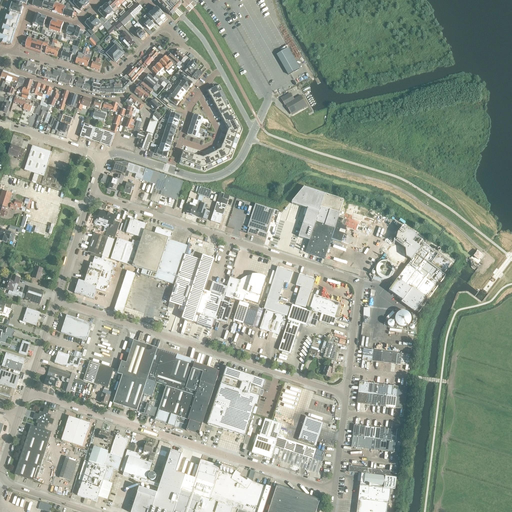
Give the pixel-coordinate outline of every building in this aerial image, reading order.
[(42,9),(44,3),(35,0),(34,0),(32,6),(42,9)] [(44,3),(42,9),(47,10),(50,2),(50,0),(44,0),(44,3)] [(85,7),(78,0),(73,0),(72,1),(71,0),(69,3),(73,8),(76,6),(81,11),(85,7)] [(117,0),(112,0),(111,2),(117,8),(121,5),(121,4),(117,0)] [(176,10),(182,4),(177,0),(155,0),(170,16),(176,10)] [(58,14),(61,5),(61,4),(56,2),(55,4),(55,3),(52,12),(58,14)] [(117,8),(111,2),(107,5),(113,12),(115,14),(119,10),(117,8)] [(66,7),(65,10),(65,9),(63,15),(72,19),(73,16),(75,17),(76,13),(68,11),(70,5),(68,3),(66,5),(66,7)] [(128,12),(133,18),(143,9),(137,3),(128,12)] [(22,8),(16,5),(12,4),(10,10),(11,11),(10,13),(21,16),(23,8),(22,8)] [(109,15),(113,12),(107,5),(107,4),(102,8),(109,15)] [(61,5),(58,14),(63,16),(63,15),(65,9),(65,10),(66,7),(61,5)] [(157,7),(152,11),(162,22),(162,21),(166,18),(157,7)] [(103,17),(101,19),(105,23),(111,18),(109,15),(102,8),(98,12),(103,17)] [(152,11),(148,15),(153,21),(158,26),(158,25),(162,22),(152,11)] [(128,12),(118,21),(123,26),(124,27),(133,18),(128,12)] [(6,22),(7,22),(18,26),(21,16),(10,13),(9,15),(8,14),(7,16),(7,17),(6,22)] [(38,26),(41,16),(36,14),(33,24),(38,26)] [(152,22),(153,21),(148,15),(147,14),(144,18),(147,21),(144,24),(150,30),(155,26),(152,22)] [(43,28),(44,24),(47,18),(41,16),(38,26),(43,28)] [(98,30),(105,23),(101,19),(99,21),(94,16),(89,20),(98,30)] [(50,26),(49,31),(54,33),(54,34),(58,21),(52,20),(50,26)] [(98,30),(89,20),(85,24),(90,29),(88,31),(92,36),(98,30)] [(58,21),(54,34),(59,36),(61,30),(64,23),(58,21)] [(123,26),(118,21),(116,23),(114,25),(118,30),(123,26)] [(3,31),(4,32),(15,35),(18,26),(7,22),(6,24),(5,24),(4,26),(3,31)] [(144,29),(142,27),(138,23),(134,27),(137,30),(135,33),(140,39),(141,40),(144,37),(143,36),(145,34),(142,31),(144,29)] [(67,32),(66,35),(66,37),(71,38),(71,40),(75,27),(69,25),(67,32)] [(71,40),(77,41),(79,36),(81,29),(75,27),(71,40)] [(15,35),(4,32),(3,34),(2,34),(1,36),(0,39),(0,41),(2,42),(1,43),(7,45),(7,43),(11,45),(15,35)] [(121,42),(128,49),(131,46),(132,47),(135,44),(130,38),(125,32),(121,35),(125,39),(121,42)] [(109,34),(102,40),(105,43),(112,37),(109,34)] [(25,47),(30,49),(33,40),(28,38),(25,47)] [(91,38),(89,42),(94,48),(97,45),(97,44),(91,38)] [(33,40),(30,49),(36,50),(38,42),(33,40)] [(49,43),(45,41),(42,49),(46,50),(45,53),(51,55),(54,47),(55,43),(56,40),(53,40),(51,46),(48,45),(49,43)] [(115,45),(110,49),(119,58),(120,57),(121,58),(124,55),(123,55),(124,54),(120,50),(122,48),(115,41),(113,43),(115,45)] [(44,44),(38,42),(36,50),(41,52),(44,44)] [(54,47),(51,55),(57,57),(60,49),(54,47)] [(119,59),(119,58),(110,49),(106,53),(101,50),(99,54),(106,57),(108,55),(115,63),(116,62),(119,60),(119,59)] [(288,49),(277,55),(288,75),(300,69),(288,49)] [(71,58),(75,59),(77,51),(73,50),(72,54),(63,51),(61,59),(70,62),(71,58)] [(147,55),(153,61),(159,55),(158,54),(160,52),(157,50),(155,52),(153,50),(150,53),(149,53),(147,55)] [(177,65),(180,62),(181,62),(186,56),(182,53),(179,50),(174,56),(173,56),(171,54),(168,58),(170,59),(177,65)] [(84,58),(81,65),(87,67),(90,59),(87,58),(88,53),(86,52),(85,55),(84,58)] [(142,66),(145,69),(147,66),(148,67),(153,61),(147,55),(145,58),(144,57),(143,59),(146,62),(142,66)] [(75,63),(81,65),(84,58),(78,56),(75,63)] [(163,56),(161,58),(167,64),(170,68),(173,65),(176,68),(178,66),(177,65),(170,59),(169,60),(166,57),(165,58),(163,56)] [(171,69),(170,68),(167,64),(161,58),(160,60),(161,61),(160,63),(167,71),(168,70),(169,71),(171,69)] [(22,70),(28,72),(31,63),(25,62),(24,65),(22,70)] [(192,62),(184,71),(186,73),(188,75),(190,77),(191,76),(193,74),(192,72),(197,66),(192,62)] [(31,63),(28,72),(35,75),(37,69),(34,68),(35,65),(31,64),(31,63)] [(151,70),(155,74),(157,76),(164,69),(159,63),(151,70)] [(134,67),(132,70),(139,77),(144,71),(144,70),(145,69),(142,66),(138,71),(134,67)] [(47,78),(50,79),(53,71),(47,69),(45,76),(47,77),(47,78)] [(57,72),(53,71),(50,79),(57,81),(58,76),(61,77),(61,76),(62,71),(58,70),(57,72)] [(130,79),(128,81),(131,84),(133,82),(134,82),(139,77),(132,70),(131,70),(127,74),(130,78),(129,79),(130,79)] [(193,74),(191,76),(194,79),(194,78),(197,80),(201,76),(202,74),(200,71),(199,72),(197,70),(196,71),(193,74)] [(4,87),(5,84),(9,73),(4,71),(1,78),(4,80),(2,86),(4,87)] [(59,82),(64,84),(66,78),(67,78),(67,75),(63,74),(64,71),(62,71),(61,76),(61,77),(59,82)] [(12,82),(14,75),(9,73),(5,84),(8,85),(6,90),(8,91),(12,82)] [(179,82),(180,81),(182,83),(189,89),(193,84),(186,79),(188,77),(183,73),(181,75),(182,76),(179,81),(179,82)] [(12,82),(8,91),(7,94),(11,95),(12,96),(15,90),(11,89),(12,87),(13,84),(13,83),(17,84),(20,77),(14,75),(12,82)] [(70,84),(73,85),(75,81),(75,78),(67,75),(67,78),(66,78),(64,84),(69,85),(70,84)] [(145,80),(144,82),(149,86),(153,90),(159,83),(161,85),(164,82),(161,80),(156,76),(154,79),(150,75),(149,75),(145,80)] [(25,79),(20,77),(17,84),(16,88),(18,89),(19,85),(22,86),(25,79)] [(83,89),(84,84),(86,77),(84,77),(83,80),(79,79),(78,81),(77,82),(75,81),(73,85),(76,86),(75,87),(83,89)] [(93,92),(99,93),(101,85),(95,83),(96,80),(94,79),(93,83),(92,86),(94,87),(93,92)] [(122,84),(114,84),(114,93),(123,93),(126,89),(131,84),(128,81),(127,81),(128,82),(127,83),(126,82),(124,83),(126,84),(124,86),(122,84)] [(92,88),(92,86),(93,83),(91,82),(90,86),(84,84),(83,89),(89,91),(90,88),(92,88)] [(42,98),(42,99),(44,94),(41,94),(39,93),(41,85),(36,83),(32,94),(42,98)] [(150,89),(143,83),(140,86),(150,95),(151,95),(153,92),(153,91),(150,89)] [(182,83),(178,87),(186,93),(189,89),(182,83)] [(100,93),(102,93),(104,93),(106,94),(114,93),(114,84),(111,85),(110,85),(110,88),(101,88),(101,85),(99,93),(100,93)] [(134,93),(138,96),(142,92),(143,90),(137,85),(134,89),(136,91),(134,93)] [(212,90),(208,92),(211,97),(222,91),(219,86),(212,90)] [(52,98),(54,91),(52,90),(52,88),(47,87),(44,95),(44,94),(42,99),(40,106),(42,106),(46,108),(47,105),(43,104),(46,96),(52,98)] [(178,87),(175,92),(183,97),(186,93),(178,87)] [(28,96),(31,89),(26,88),(23,90),(22,94),(23,94),(28,96)] [(52,98),(57,100),(58,100),(61,93),(59,92),(55,90),(54,91),(52,98)] [(142,92),(138,96),(141,99),(144,96),(147,99),(150,96),(143,90),(142,92)] [(222,91),(211,97),(213,102),(225,96),(222,91)] [(175,92),(172,96),(180,102),(180,101),(183,97),(175,92)] [(165,98),(163,100),(168,104),(170,102),(176,107),(180,102),(180,101),(180,102),(172,96),(171,95),(169,94),(166,98),(165,98)] [(72,95),(68,106),(74,108),(78,97),(72,95)] [(126,102),(125,104),(127,105),(131,108),(134,105),(140,110),(143,107),(143,105),(132,95),(127,102),(126,102)] [(291,95),(282,100),(285,106),(286,105),(291,114),(306,105),(301,96),(294,100),(291,95)] [(225,96),(213,102),(216,106),(227,100),(225,96)] [(1,111),(7,114),(11,103),(13,98),(11,97),(9,102),(5,100),(4,104),(3,104),(2,109),(1,111)] [(77,109),(81,111),(83,106),(89,108),(92,101),(84,98),(84,99),(79,97),(77,104),(78,104),(77,109)] [(21,108),(24,109),(24,107),(26,102),(26,101),(16,98),(14,104),(20,106),(21,108)] [(46,108),(42,106),(39,116),(42,117),(44,112),(48,113),(51,107),(54,108),(57,100),(52,98),(49,106),(48,108),(46,108)] [(63,111),(67,100),(62,99),(61,103),(58,102),(57,105),(59,106),(58,109),(59,109),(59,110),(63,111)] [(93,103),(92,106),(100,109),(102,103),(95,100),(94,103),(93,103)] [(149,105),(155,112),(160,107),(154,100),(149,105)] [(227,100),(216,106),(218,111),(230,105),(227,100)] [(24,107),(24,109),(23,110),(31,112),(34,104),(26,102),(24,107)] [(105,104),(103,110),(108,112),(109,110),(111,111),(116,113),(118,105),(114,103),(112,106),(105,104)] [(230,105),(218,111),(221,116),(232,110),(230,105)] [(118,127),(122,116),(124,117),(126,110),(122,109),(120,116),(121,116),(120,117),(116,116),(113,124),(116,125),(116,127),(115,127),(114,132),(116,133),(118,127)] [(232,110),(221,116),(223,121),(235,115),(232,110)] [(101,112),(98,120),(96,125),(100,126),(100,125),(101,125),(101,127),(103,128),(104,122),(107,114),(101,112)] [(179,121),(180,116),(170,113),(168,118),(179,121)] [(60,123),(70,127),(73,119),(63,115),(60,123)] [(146,132),(148,133),(147,136),(144,134),(144,135),(139,133),(137,139),(142,140),(139,149),(147,152),(159,121),(153,115),(152,120),(151,120),(146,132)] [(194,115),(192,121),(201,124),(203,118),(194,115)] [(235,115),(223,121),(226,126),(237,119),(235,115)] [(167,124),(168,124),(177,127),(179,121),(168,118),(167,124)] [(125,127),(133,130),(134,126),(132,126),(134,121),(128,119),(125,127)] [(237,119),(226,126),(228,130),(241,135),(243,129),(237,119)] [(61,126),(60,131),(61,131),(61,132),(64,133),(65,133),(66,132),(68,133),(70,127),(60,123),(59,126),(61,126)] [(80,137),(90,141),(95,126),(85,123),(80,137)] [(168,124),(166,129),(175,132),(177,127),(168,124)] [(90,141),(100,144),(105,130),(95,126),(90,141)] [(166,129),(165,134),(174,137),(175,132),(166,129)] [(105,130),(100,144),(110,147),(115,133),(105,130)] [(189,130),(188,135),(197,138),(198,133),(189,130)] [(228,130),(226,135),(239,140),(241,135),(228,130)] [(165,134),(163,139),(172,142),(174,137),(165,134)] [(226,135),(225,140),(237,145),(239,140),(226,135)] [(163,139),(161,144),(170,147),(172,142),(163,139)] [(225,140),(223,146),(235,150),(237,145),(225,140)] [(161,144),(159,149),(159,150),(168,153),(168,152),(170,147),(161,144)] [(24,150),(21,149),(13,146),(11,151),(10,151),(9,155),(17,158),(16,159),(21,160),(24,150)] [(32,182),(41,185),(48,166),(52,153),(33,146),(24,171),(34,174),(32,182)] [(223,146),(221,150),(232,159),(235,150),(223,146)] [(153,153),(152,157),(158,159),(159,156),(167,158),(169,152),(168,152),(168,153),(159,150),(159,149),(156,148),(154,154),(153,153)] [(221,150),(217,152),(223,163),(232,159),(221,150)] [(182,156),(179,164),(184,166),(189,154),(184,152),(183,154),(182,155),(182,156)] [(217,152),(212,154),(218,166),(223,163),(217,152)] [(189,154),(184,166),(190,168),(194,155),(189,154)] [(212,154),(207,156),(213,168),(218,166),(212,154)] [(194,155),(190,168),(195,169),(199,157),(194,155)] [(207,156),(203,158),(204,172),(213,168),(207,156)] [(199,157),(195,169),(204,172),(203,158),(199,157)] [(119,175),(118,177),(120,178),(121,176),(124,177),(129,164),(125,162),(115,162),(111,172),(119,175)] [(135,178),(142,181),(146,169),(129,164),(126,171),(136,174),(135,178)] [(48,166),(41,185),(60,191),(67,172),(48,166)] [(146,169),(142,181),(153,184),(149,194),(152,195),(159,174),(146,169)] [(154,189),(160,191),(162,192),(167,176),(165,175),(159,174),(154,189)] [(120,178),(118,177),(117,179),(113,178),(111,184),(110,184),(108,189),(112,190),(113,189),(116,190),(119,183),(122,184),(124,177),(121,176),(120,178)] [(161,196),(177,201),(184,182),(167,176),(161,196)] [(132,188),(134,189),(135,186),(133,185),(133,184),(131,183),(130,184),(127,183),(124,192),(130,194),(132,188)] [(212,191),(200,187),(198,193),(198,195),(209,199),(212,191)] [(310,241),(306,253),(325,259),(335,229),(341,209),(344,201),(344,200),(325,194),(304,187),(292,202),(292,203),(308,209),(299,237),(310,241)] [(0,215),(4,217),(5,216),(7,216),(8,212),(4,211),(6,207),(16,211),(16,209),(18,210),(19,208),(21,209),(23,203),(16,200),(14,204),(9,203),(12,194),(2,191),(0,198),(0,215)] [(220,193),(217,203),(227,206),(230,197),(220,193)] [(197,208),(199,209),(202,202),(199,201),(198,205),(196,205),(195,207),(189,206),(187,214),(195,216),(197,208)] [(344,201),(341,209),(354,213),(357,214),(360,206),(356,205),(344,201)] [(202,202),(199,209),(202,210),(199,218),(207,220),(210,212),(203,210),(205,203),(202,202)] [(217,203),(214,212),(224,215),(227,206),(217,203)] [(256,204),(248,228),(249,228),(248,234),(266,240),(268,234),(267,234),(273,215),(277,217),(279,211),(275,210),(274,210),(256,204)] [(224,215),(214,212),(211,222),(221,225),(224,215)] [(114,222),(114,221),(116,217),(111,215),(111,216),(109,216),(110,215),(106,214),(105,215),(100,213),(98,222),(109,225),(111,221),(114,222)] [(126,233),(142,238),(144,231),(146,224),(131,219),(126,233)] [(108,228),(105,237),(108,238),(115,240),(120,223),(114,221),(114,222),(112,229),(108,228)] [(407,257),(411,261),(399,278),(389,291),(403,301),(402,303),(415,313),(426,298),(435,286),(444,273),(451,264),(438,255),(430,249),(421,242),(423,238),(418,235),(416,236),(403,226),(397,234),(395,241),(395,242),(405,249),(407,257)] [(140,243),(132,266),(142,270),(141,274),(175,285),(185,255),(188,246),(171,240),(173,233),(156,228),(154,234),(144,231),(142,238),(140,243)] [(9,229),(8,232),(2,230),(0,236),(1,237),(0,239),(0,240),(6,243),(7,239),(13,241),(15,234),(16,231),(15,231),(9,229)] [(108,238),(105,237),(94,233),(88,252),(108,259),(110,254),(103,252),(108,238)] [(127,265),(132,266),(140,243),(133,241),(132,243),(118,239),(111,259),(127,265)] [(211,329),(214,320),(222,296),(209,292),(205,290),(215,260),(203,256),(201,260),(185,255),(175,285),(169,303),(179,306),(178,310),(184,312),(182,320),(194,324),(194,323),(197,324),(197,325),(211,329)] [(115,272),(113,271),(115,264),(104,260),(101,259),(95,257),(93,264),(91,263),(85,282),(79,281),(75,294),(94,300),(97,292),(95,291),(96,290),(106,293),(111,275),(114,276),(115,272)] [(376,269),(376,271),(377,274),(379,276),(381,278),(383,279),(386,279),(388,278),(391,277),(393,275),(393,274),(394,271),(394,269),(393,266),(392,264),(390,262),(388,261),(385,261),(383,261),(380,262),(378,264),(377,266),(376,269)] [(278,268),(274,279),(281,281),(285,270),(278,268)] [(285,270),(281,281),(284,282),(289,284),(293,272),(285,270)] [(122,315),(135,274),(127,271),(114,312),(122,315)] [(230,278),(227,287),(224,297),(230,299),(240,302),(243,303),(244,300),(258,304),(267,278),(258,275),(256,275),(254,275),(252,275),(249,276),(247,276),(245,277),(244,278),(242,279),(240,281),(230,278)] [(300,275),(296,286),(301,287),(304,288),(307,277),(300,275)] [(9,281),(6,280),(5,279),(4,280),(3,281),(3,282),(2,286),(1,286),(1,287),(2,289),(3,289),(4,289),(10,291),(9,294),(21,298),(23,294),(16,291),(18,284),(20,279),(15,277),(14,277),(13,276),(12,277),(12,278),(12,279),(11,280),(9,281)] [(307,277),(304,288),(311,291),(315,280),(307,277)] [(274,279),(271,286),(282,289),(284,282),(281,281),(274,279)] [(209,292),(222,296),(224,297),(227,287),(213,283),(209,292)] [(271,286),(269,293),(280,296),(282,289),(271,286)] [(25,300),(40,305),(44,292),(29,287),(26,295),(25,300)] [(301,287),(298,296),(308,300),(311,291),(304,288),(301,287)] [(269,293),(267,300),(277,304),(280,296),(269,293)] [(310,310),(322,314),(334,318),(339,303),(314,295),(310,310)] [(230,299),(224,297),(222,296),(214,320),(227,324),(233,305),(229,304),(230,299)] [(298,296),(295,305),(306,308),(308,300),(298,296)] [(0,311),(3,313),(5,307),(11,309),(13,304),(0,300),(0,311)] [(267,300),(264,309),(287,317),(290,308),(277,304),(267,300)] [(233,321),(243,324),(247,311),(248,311),(250,305),(240,302),(233,321)] [(247,311),(243,324),(253,327),(259,308),(250,305),(248,311),(247,311)] [(278,350),(291,354),(301,324),(307,326),(311,312),(292,305),(287,320),(288,320),(278,350)] [(27,309),(24,318),(22,317),(20,324),(26,326),(27,323),(36,326),(40,313),(27,309)] [(260,329),(269,332),(275,313),(268,311),(266,310),(260,329)] [(395,317),(395,319),(395,322),(396,324),(398,326),(400,327),(403,327),(405,327),(407,326),(409,324),(410,322),(411,319),(410,317),(409,315),(407,313),(405,312),(403,311),(400,312),(398,313),(396,315),(395,317)] [(275,313),(269,332),(279,335),(285,317),(275,313)] [(336,319),(334,318),(322,314),(319,322),(333,326),(336,319)] [(61,333),(86,341),(92,324),(67,316),(61,333)] [(323,358),(332,361),(336,362),(338,344),(328,341),(328,342),(325,340),(321,353),(324,354),(323,358)] [(19,354),(26,356),(30,344),(23,341),(19,354)] [(143,394),(147,380),(158,349),(134,341),(126,363),(122,362),(119,371),(118,374),(122,376),(113,404),(137,412),(143,394)] [(158,348),(158,349),(147,380),(154,382),(164,350),(158,348)] [(362,360),(372,361),(373,350),(363,349),(362,360)] [(217,371),(218,371),(196,364),(197,361),(164,350),(154,382),(157,383),(166,386),(155,421),(178,428),(180,423),(186,425),(188,420),(190,421),(186,431),(199,435),(220,372),(217,371)] [(372,361),(381,363),(383,352),(373,350),(372,361)] [(58,352),(54,364),(66,367),(72,365),(78,367),(80,360),(58,352)] [(381,363),(391,364),(392,353),(383,352),(381,363)] [(2,366),(21,373),(25,360),(6,353),(2,366)] [(391,364),(400,365),(402,354),(392,353),(391,364)] [(402,354),(400,365),(410,366),(411,355),(402,354)] [(336,362),(332,361),(331,365),(330,368),(325,366),(322,375),(330,378),(331,374),(334,374),(336,362)] [(90,362),(83,381),(93,384),(94,383),(100,365),(90,362)] [(100,365),(94,383),(108,388),(112,374),(114,369),(100,365)] [(63,390),(70,393),(72,385),(75,375),(69,373),(50,366),(48,372),(62,377),(67,378),(65,383),(63,390)] [(259,397),(258,397),(261,389),(262,389),(262,390),(263,390),(266,381),(265,380),(264,382),(260,381),(260,380),(229,369),(229,371),(226,370),(227,368),(226,368),(207,425),(245,437),(256,405),(257,406),(256,406),(257,406),(261,397),(259,397)] [(1,370),(0,372),(0,384),(15,389),(20,376),(1,370)] [(47,376),(44,385),(48,386),(49,385),(55,387),(57,381),(51,379),(52,377),(47,376)] [(152,398),(157,383),(154,382),(147,380),(143,394),(152,398)] [(359,382),(358,393),(368,394),(369,383),(359,382)] [(368,394),(373,395),(377,395),(379,384),(369,383),(368,394)] [(0,384),(0,398),(11,403),(15,389),(0,384)] [(377,395),(379,395),(387,396),(388,386),(379,384),(377,395)] [(387,396),(396,398),(398,387),(388,386),(387,396)] [(398,387),(396,398),(406,399),(407,388),(398,387)] [(100,403),(107,405),(110,397),(106,395),(107,394),(105,393),(104,395),(103,394),(100,403)] [(357,404),(366,405),(368,394),(358,393),(357,404)] [(378,406),(386,407),(387,396),(379,395),(378,406)] [(386,407),(395,408),(396,398),(387,396),(386,407)] [(396,398),(395,408),(405,409),(406,399),(396,398)] [(142,413),(148,415),(153,402),(150,401),(149,405),(145,403),(142,413)] [(31,426),(15,475),(36,482),(52,432),(45,430),(46,426),(48,427),(49,424),(52,425),(54,420),(50,419),(51,415),(48,414),(49,410),(44,409),(43,413),(40,411),(39,415),(35,414),(33,419),(37,420),(36,423),(38,424),(36,427),(31,426)] [(61,441),(83,448),(91,424),(69,417),(61,441)] [(298,441),(313,446),(321,422),(306,417),(298,441)] [(365,427),(364,427),(354,425),(353,436),(364,438),(365,427)] [(365,427),(364,438),(372,439),(373,428),(365,427)] [(373,439),(379,440),(381,429),(373,428),(372,439),(373,439)] [(381,440),(390,441),(391,441),(393,430),(381,429),(379,440),(381,440)] [(107,443),(109,444),(111,444),(113,437),(109,436),(110,434),(101,430),(98,438),(107,441),(107,443)] [(393,430),(391,441),(401,442),(402,431),(393,430)] [(103,466),(108,468),(114,470),(114,469),(118,471),(128,439),(116,435),(110,454),(108,453),(103,466)] [(271,459),(275,447),(276,442),(272,440),(257,435),(252,452),(271,459)] [(351,447),(362,449),(364,438),(353,436),(351,447)] [(275,447),(284,450),(287,440),(278,437),(276,442),(275,447)] [(362,449),(371,450),(373,439),(372,439),(364,438),(362,449)] [(381,440),(379,440),(373,439),(371,450),(380,451),(381,440)] [(284,450),(294,453),(297,444),(287,440),(284,450)] [(380,451),(388,452),(390,441),(381,440),(380,451)] [(391,441),(390,441),(388,452),(399,453),(401,442),(391,441)] [(149,460),(153,461),(155,454),(151,453),(154,445),(153,444),(147,442),(146,443),(143,452),(151,454),(149,460)] [(294,453),(303,456),(306,447),(297,444),(294,453)] [(89,461),(103,466),(108,453),(108,452),(94,447),(89,461)] [(303,456),(313,459),(316,450),(306,447),(303,456)] [(316,450),(313,459),(322,462),(325,453),(316,450)] [(196,511),(201,498),(216,503),(238,510),(244,511),(263,511),(271,488),(266,486),(266,487),(252,483),(252,482),(248,479),(247,481),(239,476),(240,474),(236,471),(232,476),(218,472),(220,467),(211,464),(201,460),(195,479),(176,472),(182,454),(171,451),(160,484),(146,480),(124,472),(123,476),(159,487),(157,494),(139,488),(131,511),(196,511)] [(126,455),(120,471),(124,472),(146,480),(152,464),(126,455)] [(108,468),(103,466),(89,461),(89,462),(79,491),(78,496),(86,498),(97,502),(103,481),(104,481),(108,468)] [(367,474),(363,474),(358,473),(358,478),(361,479),(356,511),(387,511),(390,489),(395,490),(396,483),(396,478),(388,477),(383,476),(376,476),(372,475),(367,474)] [(268,511),(244,511),(238,510),(237,511),(316,511),(320,500),(277,486),(268,511)] [(212,511),(216,503),(201,498),(196,511),(212,511)] [(237,511),(238,510),(216,503),(212,511),(237,511)]
